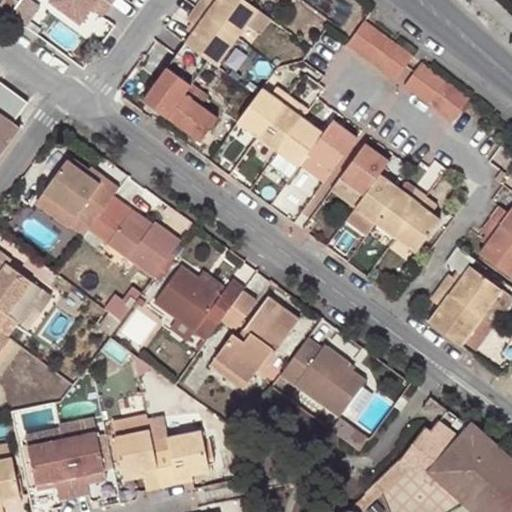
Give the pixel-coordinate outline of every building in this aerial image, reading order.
[(114,5),(106,0),(55,0),(53,4),(84,27),(96,11),(106,18),(114,5)] [(204,0),(200,6),(241,37),(252,22),(262,8),(255,3),(250,0),(221,0),(220,2),(217,0),(204,0)] [(213,60),(220,65),(231,50),(241,37),(200,6),(190,19),(201,27),(189,42),(213,60)] [(262,8),(252,22),(267,33),(277,19),(262,8)] [(352,45),(364,53),(383,28),(370,19),(352,45)] [(364,53),(377,62),(395,38),(383,28),(364,53)] [(377,62),(388,71),(406,46),(395,38),(377,62)] [(180,55),(204,73),(213,60),(189,42),(180,55)] [(418,55),(406,46),(388,71),(401,80),(418,55)] [(235,76),(246,62),(231,50),(220,65),(235,76)] [(204,73),(180,55),(171,67),(195,84),(196,82),(204,73)] [(409,86),(422,95),(439,71),(426,62),(409,86)] [(189,93),(195,84),(171,67),(147,101),(170,118),(189,93)] [(451,80),(439,71),(422,95),(434,104),(451,80)] [(283,102),(257,134),(261,137),(285,104),(291,96),(305,76),(289,95),(283,102)] [(464,88),(451,80),(434,104),(445,112),(464,88)] [(0,163),(17,141),(9,136),(17,124),(32,104),(3,82),(0,85),(0,163)] [(189,93),(205,106),(213,94),(196,82),(195,84),(189,93)] [(289,95),(280,88),(275,96),(283,102),(289,95)] [(476,97),(464,88),(445,112),(458,121),(476,97)] [(257,134),(283,102),(275,96),(265,89),(261,95),(241,122),(257,134)] [(222,118),(205,106),(189,93),(170,118),(204,143),(222,118)] [(306,118),(311,111),(291,96),(285,104),(306,118)] [(282,152),(306,118),(285,104),(261,137),(282,152)] [(306,118),(282,152),(303,167),(305,164),(312,154),(327,134),(306,118)] [(17,141),(25,130),(17,124),(9,136),(17,141)] [(327,134),(312,154),(337,172),(358,143),(334,125),(327,134)] [(511,147),(511,143),(509,142),(499,155),(503,159),(511,147)] [(366,149),(345,178),(369,196),(384,175),(390,166),(366,149)] [(329,183),(337,172),(312,154),(305,164),(329,183)] [(120,189),(105,177),(100,184),(87,174),(69,161),(46,191),(77,215),(92,227),(114,198),(120,189)] [(87,174),(100,184),(105,177),(92,167),(87,174)] [(360,209),(380,223),(404,189),(384,175),(369,196),(360,209)] [(360,209),(369,196),(345,178),(336,191),(360,209)] [(401,238),(425,205),(413,196),(404,189),(380,223),(401,238)] [(430,198),(419,189),(413,196),(425,205),(430,198)] [(69,226),(77,215),(46,191),(38,203),(69,226)] [(112,246),(136,266),(156,281),(171,262),(184,245),(157,224),(154,229),(150,235),(129,220),(134,214),(114,198),(92,227),(90,230),(112,246)] [(425,205),(436,212),(441,205),(430,198),(425,205)] [(446,219),(436,212),(425,205),(401,238),(420,253),(446,219)] [(511,210),(505,205),(495,218),(511,229),(511,210)] [(380,223),(360,209),(351,221),(371,235),(380,223)] [(129,220),(150,235),(154,229),(134,214),(129,220)] [(90,230),(92,227),(77,215),(69,226),(84,238),(90,230)] [(511,272),(511,229),(495,218),(485,233),(495,240),(486,254),(511,272)] [(130,274),(136,266),(112,246),(105,255),(130,274)] [(0,334),(7,339),(17,325),(8,318),(19,304),(28,311),(42,292),(9,267),(13,262),(0,253),(0,334)] [(56,276),(30,257),(23,264),(53,286),(59,278),(56,276)] [(171,262),(156,281),(161,284),(175,266),(171,262)] [(486,317),(507,291),(476,267),(464,282),(453,275),(445,286),(486,317)] [(153,303),(177,321),(195,333),(208,343),(220,327),(216,300),(215,296),(198,283),(179,268),(153,303)] [(204,275),(198,283),(215,296),(214,283),(204,275)] [(215,296),(216,300),(224,291),(214,283),(215,296)] [(224,291),(216,300),(220,327),(223,322),(244,294),(230,283),(224,291)] [(435,323),(466,346),(469,342),(486,317),(445,286),(435,299),(446,307),(435,323)] [(511,311),(511,294),(507,291),(486,317),(500,327),(511,311)] [(125,317),(134,302),(117,292),(108,307),(125,317)] [(235,331),(257,303),(244,294),(223,322),(235,331)] [(301,323),(267,298),(244,330),(249,334),(242,343),(232,336),(215,360),(248,387),(274,352),(277,355),(301,323)] [(141,301),(137,306),(143,310),(147,305),(141,301)] [(19,304),(8,318),(17,325),(28,311),(19,304)] [(500,327),(486,317),(469,342),(481,351),(500,327)] [(187,343),(195,333),(177,321),(170,330),(187,343)] [(0,352),(9,341),(7,339),(0,334),(0,352)] [(309,342),(285,375),(344,419),(369,385),(349,371),(354,365),(326,346),(322,351),(309,342)] [(243,394),(248,387),(215,360),(209,368),(243,394)] [(112,426),(115,441),(150,433),(147,418),(112,426)] [(61,430),(63,444),(101,436),(98,422),(61,430)] [(372,442),(345,423),(336,435),(363,454),(372,442)] [(435,432),(433,434),(449,446),(456,436),(441,425),(435,432)] [(511,511),(511,459),(471,429),(462,441),(456,436),(449,446),(433,434),(432,436),(427,433),(405,460),(412,467),(432,483),(435,480),(473,511),(511,511)] [(151,434),(154,454),(170,451),(168,441),(165,430),(150,433),(151,434)] [(151,434),(150,433),(115,441),(123,479),(143,475),(144,480),(147,496),(162,493),(161,488),(154,454),(151,434)] [(154,454),(161,488),(178,484),(178,482),(193,478),(211,475),(203,435),(168,441),(170,451),(154,454)] [(91,498),(89,484),(87,478),(108,473),(101,436),(63,444),(76,501),(91,498)] [(38,487),(58,484),(59,490),(62,503),(76,501),(63,444),(30,451),(38,487)] [(368,496),(359,505),(365,511),(366,511),(412,467),(405,460),(404,459),(366,495),(368,496)] [(0,511),(3,511),(3,508),(22,502),(19,484),(14,462),(0,464),(0,511)] [(108,473),(87,478),(89,484),(110,480),(108,473)] [(124,485),(144,480),(143,475),(123,479),(124,485)] [(180,489),(194,486),(194,481),(193,478),(178,482),(178,484),(180,489)] [(24,483),(19,484),(22,502),(28,500),(24,483)] [(40,493),(59,490),(58,484),(38,487),(40,493)] [(178,484),(161,488),(162,493),(180,489),(178,484)] [(22,502),(3,508),(3,511),(7,511),(24,508),(22,502)]
